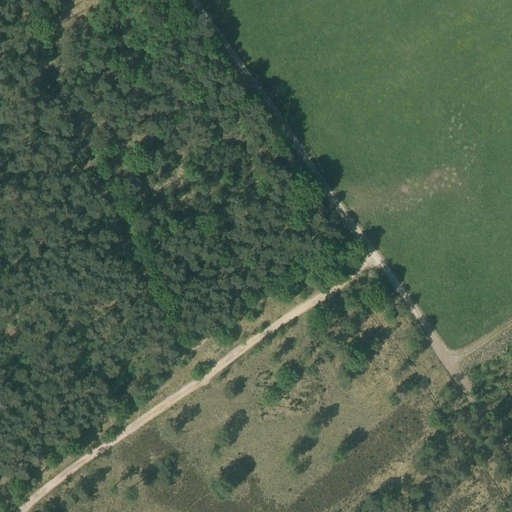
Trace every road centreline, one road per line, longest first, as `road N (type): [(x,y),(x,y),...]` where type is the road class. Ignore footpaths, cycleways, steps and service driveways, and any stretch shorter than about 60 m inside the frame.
road 1 (track): [(25,511),(374,257)]
road 2 (track): [(354,228),(190,0)]
road 3 (track): [(511,453),(354,228)]
